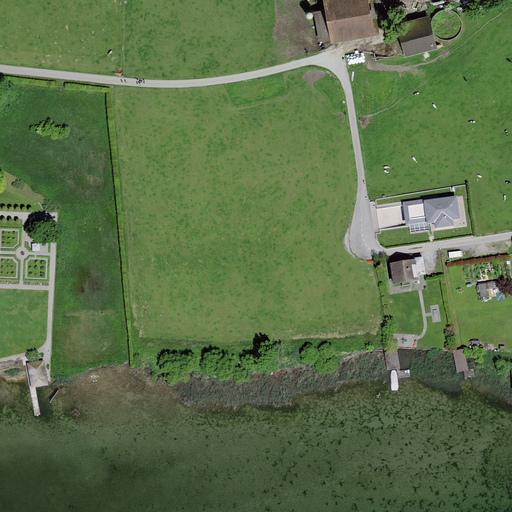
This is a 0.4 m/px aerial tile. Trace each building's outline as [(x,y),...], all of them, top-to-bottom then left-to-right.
[(371,0),(323,0),(325,10),(315,12),(320,41),(377,32),(371,0)] [(438,45),(430,17),(399,25),(407,54),(438,45)] [(452,191),(420,196),(423,218),(424,224),(456,219),(452,191)] [(423,218),(420,196),(395,199),(398,221),(423,218)] [(416,258),(416,260),(418,275),(426,274),(424,257),(416,258)] [(416,260),(390,264),(393,285),(419,281),(418,275),(416,260)] [(494,283),(479,285),(480,297),(489,296),(488,289),(495,288),(494,283)] [(464,349),(453,351),(457,372),(468,370),(464,349)] [(388,369),(398,369),(399,351),(388,351),(388,369)] [(44,361),(27,365),(32,390),(49,387),(44,361)]
